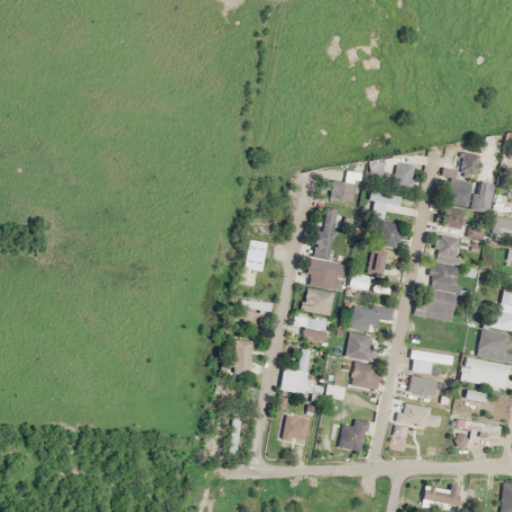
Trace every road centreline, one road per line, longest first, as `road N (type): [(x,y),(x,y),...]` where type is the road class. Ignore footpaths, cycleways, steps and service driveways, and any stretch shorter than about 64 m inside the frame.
road 1 (residential): [(373,470),(435,153)]
road 2 (residential): [(254,472),(311,177)]
road 3 (residential): [(511,465),(211,472)]
